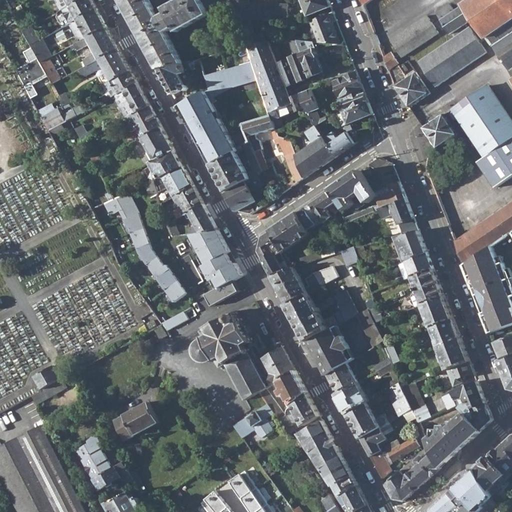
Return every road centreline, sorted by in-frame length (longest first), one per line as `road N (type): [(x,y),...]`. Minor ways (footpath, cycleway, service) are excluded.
road 1 (tertiary): [(240,237),(389,511)]
road 2 (residential): [(511,415),(395,132)]
road 3 (tertiary): [(108,0),(240,237)]
road 4 (residential): [(240,237),(395,132)]
road 5 (residential): [(395,132),(344,0)]
